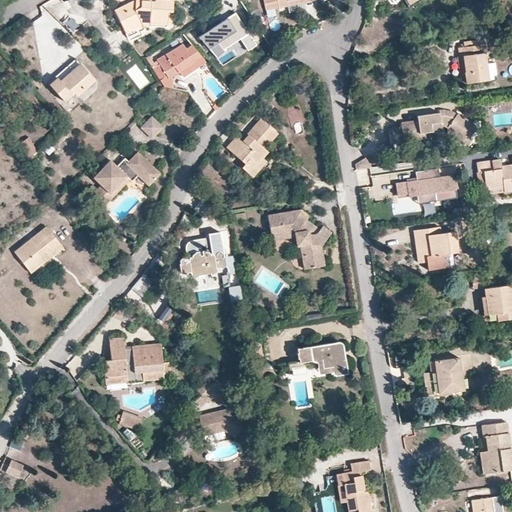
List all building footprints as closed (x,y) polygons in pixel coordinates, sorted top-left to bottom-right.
[(134,0),(134,1),(140,1),(140,7),(127,12),(125,7),(114,12),(122,29),(139,20),(166,22),(167,13),(172,13),(172,0),(154,0),(154,1),(150,1),(149,0),(134,0)] [(263,0),(265,10),(287,6),(289,13),(306,10),(304,2),(311,0),(263,0)] [(404,0),(409,8),(425,0),(404,0)] [(235,12),(198,36),(216,58),(224,51),(223,49),(240,38),(247,49),(255,44),(235,12)] [(70,16),(63,21),(72,34),(79,28),(70,16)] [(201,56),(191,44),(185,49),(182,44),(160,58),(160,59),(155,63),(150,55),(146,57),(163,86),(172,88),(172,76),(179,71),(184,78),(205,62),(201,56)] [(461,59),(466,58),(468,74),(466,74),(468,86),(490,83),(485,47),(460,50),(461,59)] [(55,76),(61,83),(81,66),(75,58),(55,76)] [(461,59),(459,59),(462,87),(468,86),(466,74),(468,74),(466,58),(461,59)] [(94,80),(81,66),(61,83),(55,76),(46,83),(63,101),(73,92),(76,95),(94,80)] [(439,120),(442,116),(435,112),(427,113),(427,116),(432,115),(439,120)] [(425,132),(428,128),(433,129),(433,131),(434,135),(442,141),(448,143),(450,143),(455,146),(459,141),(456,139),(463,126),(444,114),(442,116),(439,120),(432,115),(427,116),(427,113),(405,116),(405,121),(397,122),(399,136),(425,132)] [(140,129),(151,140),(164,128),(152,116),(140,129)] [(260,158),(265,152),(262,149),(275,134),(259,119),(246,135),(249,137),(243,143),(240,141),(235,136),(224,147),(242,164),(239,167),(249,176),(263,161),(260,158)] [(389,124),(391,142),(427,138),(439,145),(442,141),(434,135),(433,131),(433,129),(428,128),(425,132),(399,136),(397,122),(389,124)] [(249,137),(246,135),(240,141),(243,143),(249,137)] [(28,137),(19,142),(29,160),(36,153),(28,137)] [(110,195),(126,177),(130,180),(131,182),(137,176),(139,174),(150,184),(159,174),(137,153),(128,161),(126,164),(122,160),(116,166),(109,160),(93,178),(100,185),(110,195)] [(355,162),(356,171),(369,168),(368,159),(355,162)] [(511,165),(500,166),(500,160),(476,163),(477,173),(483,172),(485,189),(503,187),(504,192),(511,190),(511,165)] [(437,201),(459,198),(457,189),(459,189),(458,175),(441,178),(440,169),(417,172),(418,181),(397,184),(399,194),(409,193),(410,195),(419,194),(436,192),(437,201)] [(148,185),(150,184),(139,174),(137,176),(148,185)] [(373,196),(390,195),(389,175),(372,176),(373,196)] [(110,195),(100,186),(97,190),(91,195),(90,197),(103,209),(130,180),(126,177),(110,195)] [(97,190),(93,186),(88,192),(91,195),(97,190)] [(504,192),(503,187),(485,189),(487,200),(504,197),(504,192)] [(436,192),(419,194),(420,204),(437,201),(436,192)] [(471,212),(470,201),(462,202),(464,213),(471,212)] [(267,216),(271,240),(294,236),(296,245),(300,245),(306,244),(308,255),(302,256),(304,268),(323,265),(320,245),(330,232),(321,226),(315,236),(312,237),(309,237),(305,236),(303,234),(302,231),(302,228),(302,225),(309,217),(300,210),(267,216)] [(30,273),(50,256),(48,253),(59,244),(46,226),(13,252),(30,273)] [(454,231),(439,234),(439,227),(416,230),(419,252),(425,251),(426,262),(428,270),(444,268),(442,255),(447,254),(458,253),(454,231)] [(48,253),(50,256),(62,247),(59,244),(48,253)] [(201,252),(201,257),(200,257),(200,255),(198,255),(197,252),(194,252),(193,254),(190,258),(188,258),(188,259),(187,259),(187,262),(185,263),(185,260),(184,258),(182,258),(181,258),(180,258),(179,259),(178,260),(178,261),(178,263),(180,264),(180,265),(178,265),(179,274),(183,277),(185,274),(190,274),(190,278),(195,278),(196,276),(209,274),(210,276),(216,273),(216,270),(218,269),(220,269),(222,271),(225,268),(223,259),(221,259),(222,258),(223,255),(222,254),(221,252),(220,252),(219,252),(218,253),(217,253),(216,255),(216,257),(216,258),(214,258),(214,255),(212,255),(212,254),(209,254),(207,252),(206,252),(204,251),(203,251),(201,252)] [(419,252),(417,252),(419,262),(426,262),(425,251),(419,252)] [(154,287),(148,282),(133,300),(145,309),(150,303),(144,298),(154,287)] [(485,297),(487,315),(503,313),(504,320),(511,318),(511,289),(511,284),(484,289),(485,297)] [(238,288),(225,290),(227,302),(240,300),(238,288)] [(485,297),(481,297),(484,323),(504,320),(503,313),(487,315),(485,297)] [(129,351),(130,354),(122,354),(121,355),(119,340),(107,341),(109,362),(102,363),(104,387),(125,384),(142,383),(141,378),(161,376),(158,348),(129,351)] [(339,352),(337,351),(335,349),(337,349),(339,349),(340,348),(341,347),(342,344),(341,342),(340,340),(338,340),(335,340),(333,342),(333,344),(332,345),(328,342),(325,342),(309,345),(296,347),(297,352),(298,357),(299,361),(311,359),(311,360),(312,360),(314,359),(316,361),(317,361),(317,358),(321,357),(323,366),(331,364),(332,370),(330,370),(331,373),(333,372),(334,374),(347,372),(345,357),(344,356),(343,355),(342,353),(341,353),(341,352),(339,352)] [(158,348),(158,345),(122,349),(122,354),(130,354),(129,351),(158,348)] [(298,357),(297,352),(286,354),(287,361),(291,361),(290,359),(298,357)] [(331,364),(323,366),(321,357),(317,358),(317,361),(316,361),(314,359),(312,360),(315,375),(331,373),(330,370),(332,370),(331,364)] [(458,358),(433,361),(437,394),(463,391),(458,358)] [(432,395),(437,394),(433,361),(428,362),(432,395)] [(23,363),(15,369),(21,377),(29,371),(23,363)] [(138,430),(142,418),(122,411),(118,424),(138,430)] [(228,412),(199,421),(205,440),(214,438),(213,433),(216,432),(216,434),(219,434),(219,436),(226,434),(237,440),(247,423),(228,412)] [(484,436),(486,436),(487,451),(485,451),(488,473),(511,470),(511,467),(506,422),(482,425),(484,436)] [(485,451),(479,452),(482,474),(488,473),(485,451)] [(4,458),(0,466),(0,468),(17,477),(22,465),(4,458)] [(352,473),(336,475),(341,505),(348,504),(349,510),(357,509),(358,511),(361,511),(371,510),(368,490),(364,491),(363,486),(359,486),(358,478),(360,478),(359,475),(360,474),(361,473),(364,473),(370,472),(368,461),(350,464),(352,473)] [(503,511),(501,496),(471,500),(472,511),(503,511)]
